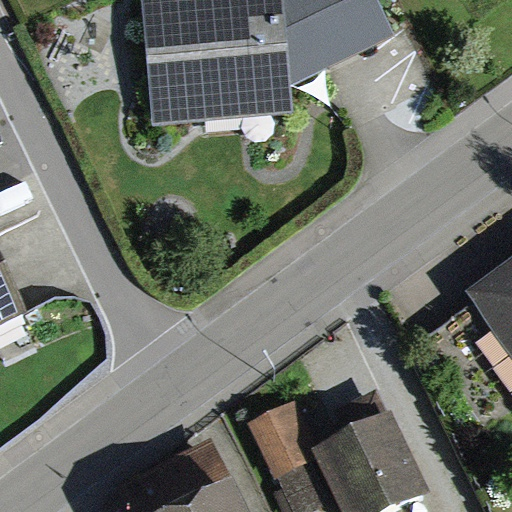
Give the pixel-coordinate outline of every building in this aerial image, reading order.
[(296,117),(294,89),(392,43),(371,0),(137,0),(147,128),(296,117)] [(511,264),(466,296),(511,363),(511,264)] [(0,328),(22,317),(0,274),(0,328)] [(385,419),(313,457),(341,511),(389,511),(423,495),(385,419)] [(241,511),(232,491),(185,511),(241,511)]
